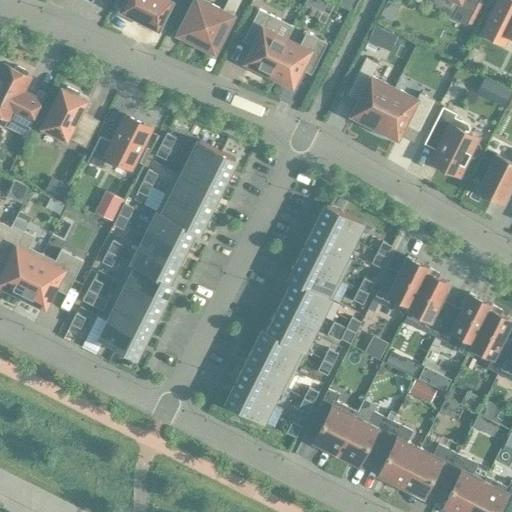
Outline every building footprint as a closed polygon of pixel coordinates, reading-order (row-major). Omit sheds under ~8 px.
[(170,2),(176,5),(178,0),(120,0),(119,3),(123,5),(120,10),(157,29),(170,2)] [(214,53),(233,15),(240,0),(226,0),(222,10),(202,0),(193,0),(176,34),(214,53)] [(339,0),(338,3),(352,10),(357,0),(339,0)] [(477,0),(455,0),(459,2),(451,18),(466,25),(478,0),(477,0)] [(511,37),(511,0),(511,1),(508,2),(506,5),(498,0),(497,0),(496,0),(480,33),(504,45),(509,36),(511,37)] [(292,26),(258,9),(246,34),(256,39),(245,62),(249,64),(247,68),(262,75),(264,72),(269,74),(292,26)] [(377,20),(389,26),(394,15),(382,9),(377,20)] [(101,12),(98,25),(119,31),(122,18),(101,12)] [(292,26),(269,74),(292,86),(303,63),(314,68),(326,43),(305,33),(299,46),(286,40),(293,27),(292,26)] [(372,131),(393,88),(371,77),(377,64),(365,58),(348,92),(357,97),(358,101),(351,115),(357,121),(364,126),(372,131)] [(41,101),(28,94),(26,97),(21,94),(30,77),(24,75),(25,73),(25,70),(17,66),(14,67),(13,69),(2,64),(0,68),(0,116),(8,120),(10,117),(29,126),(41,101)] [(97,125),(79,115),(86,101),(77,96),(78,93),(66,87),(64,90),(61,88),(41,128),(66,140),(67,139),(85,148),(97,125)] [(393,88),(372,131),(380,134),(388,137),(397,139),(403,126),(407,125),(419,131),(434,101),(419,93),(416,99),(393,88)] [(474,143),(477,138),(467,133),(469,129),(467,124),(454,118),(456,114),(442,107),(426,138),(435,142),(437,147),(430,162),(458,176),(468,156),(472,158),(476,157),(480,150),(478,145),(474,143)] [(129,168),(150,127),(126,115),(105,156),(129,168)] [(160,144),(170,149),(175,138),(165,133),(160,144)] [(198,141),(189,159),(226,177),(235,159),(198,141)] [(164,160),(170,149),(160,144),(155,155),(164,160)] [(511,159),(511,162),(495,154),(477,190),(488,195),(486,199),(498,205),(500,201),(502,202),(511,181),(511,159)] [(177,173),(176,174),(217,194),(226,177),(189,159),(181,175),(177,173)] [(147,170),(142,181),(151,185),(157,175),(147,170)] [(176,174),(167,193),(207,213),(217,194),(176,174)] [(146,196),(151,185),(142,181),(136,191),(146,196)] [(105,190),(94,212),(113,222),(124,199),(105,190)] [(167,193),(157,212),(198,233),(207,213),(167,193)] [(123,203),(118,214),(128,219),(133,208),(123,203)] [(326,205),(317,223),(353,241),(362,223),(326,205)] [(148,229),(185,248),(193,231),(197,234),(198,233),(157,212),(148,229)] [(122,230),(128,219),(118,214),(113,225),(122,230)] [(0,247),(11,225),(10,227),(0,222),(0,247)] [(345,257),(353,241),(317,223),(308,240),(349,260),(349,259),(345,257)] [(511,238),(488,223),(482,233),(511,251),(511,238)] [(11,225),(0,247),(0,253),(10,258),(0,278),(0,284),(21,295),(41,254),(28,248),(34,237),(11,225)] [(148,229),(140,247),(176,265),(185,248),(148,229)] [(339,280),(349,260),(308,240),(298,259),(339,280)] [(112,241),(106,251),(116,256),(121,245),(112,241)] [(376,252),(386,257),(391,247),(381,242),(376,252)] [(131,264),(172,284),(172,283),(168,281),(176,265),(140,247),(131,264)] [(54,261),(41,254),(21,295),(44,307),(57,282),(69,288),(82,261),(60,250),(54,261)] [(116,256),(106,251),(101,262),(111,267),(116,256)] [(386,257),(376,252),(371,263),(380,268),(386,257)] [(408,310),(429,268),(406,257),(395,278),(385,273),(372,300),(378,303),(391,309),(397,299),(409,305),(407,309),(408,310)] [(329,299),(339,280),(298,259),(289,278),(329,299)] [(172,284),(131,264),(121,283),(162,303),(172,284)] [(448,310),(438,305),(449,284),(437,278),(439,274),(429,269),(429,268),(408,310),(421,316),(415,327),(435,337),(448,310)] [(329,299),(289,278),(288,279),(293,281),(284,298),(321,316),(329,299)] [(358,289),(367,294),(373,283),(363,278),(358,289)] [(92,279),(87,290),(97,295),(102,284),(92,279)] [(121,283),(112,302),(152,323),(162,303),(121,283)] [(358,289),(352,300),(362,304),(367,294),(358,289)] [(91,305),(97,295),(87,290),(82,300),(91,305)] [(435,337),(454,347),(460,336),(472,342),(468,351),(491,305),(469,293),(458,315),(448,310),(435,337)] [(284,298),(276,315),(312,333),(321,316),(284,298)] [(373,313),(378,303),(372,300),(367,310),(373,313)] [(116,305),(107,322),(144,340),(152,323),(112,302),(111,303),(116,305)] [(497,373),(510,346),(500,341),(511,320),(500,314),(502,311),(492,305),(491,305),(468,351),(489,361),(485,368),(497,373)] [(85,318),(75,314),(70,324),(79,329),(85,318)] [(304,350),(312,333),(276,315),(268,331),(263,329),(263,330),(304,350)] [(350,318),(345,328),(355,333),(360,322),(350,318)] [(135,358),(144,340),(107,322),(98,340),(135,358)] [(355,333),(345,328),(340,339),(349,344),(355,333)] [(294,370),(304,350),(263,330),(253,349),(294,370)] [(497,373),(511,380),(511,347),(510,346),(497,373)] [(284,389),(294,370),(253,349),(243,368),(284,389)] [(322,360),(332,365),(337,354),(328,349),(322,360)] [(322,360),(317,370),(326,375),(332,365),(322,360)] [(411,362),(406,372),(413,376),(419,365),(411,362)] [(424,366),(418,379),(428,384),(434,371),(424,366)] [(243,368),(235,386),(271,404),(279,388),(284,390),(284,389),(243,368)] [(418,397),(424,385),(414,380),(408,392),(418,397)] [(262,422),(271,404),(235,386),(226,404),(262,422)] [(303,398),(312,403),(318,392),(308,388),(303,398)] [(313,442),(336,453),(354,416),(355,416),(357,412),(335,401),(339,395),(327,389),(314,416),(324,421),(313,442)] [(303,398),(297,409),(307,414),(312,403),(303,398)] [(389,411),(386,418),(391,421),(395,414),(389,411)] [(386,418),(373,412),(367,423),(355,416),(354,416),(336,453),(358,464),(369,443),(379,448),(392,421),(391,421),(386,418)] [(478,413),(471,426),(478,429),(485,417),(478,413)] [(419,448),(406,442),(411,431),(392,421),(379,448),(388,453),(378,474),(400,486),(419,448)] [(291,422),(286,433),(295,437),(300,427),(291,422)] [(502,449),(511,453),(511,433),(510,432),(502,449)] [(457,454),(437,444),(432,455),(419,448),(400,486),(423,497),(433,476),(443,481),(457,454)] [(452,511),(467,511),(486,477),(485,476),(483,481),(471,474),(476,464),(457,454),(443,481),(453,486),(442,507),(452,511)] [(505,511),(508,511),(511,505),(511,481),(510,481),(507,487),(486,477),(467,511),(496,511),(498,508),(505,511)]
